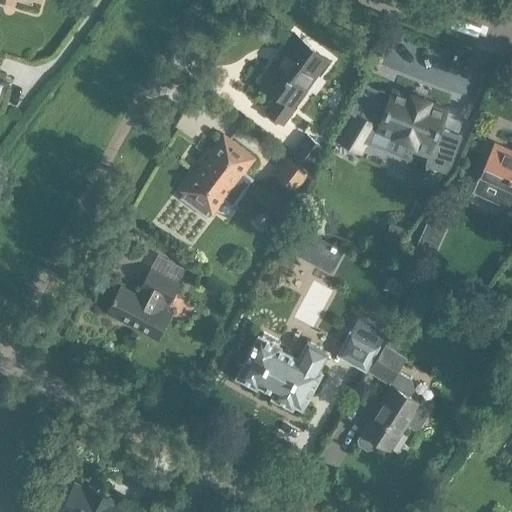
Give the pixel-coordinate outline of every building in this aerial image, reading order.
[(285,46),(258,82),(293,108),(318,75),(320,76),(332,59),(293,30),(283,45),(285,46)] [(374,126),(373,127),(432,148),(429,156),(451,164),(462,135),(440,127),(446,110),(392,89),(391,93),(364,83),(349,112),(354,114),(374,126)] [(359,151),(373,127),(374,126),(354,114),(339,140),(359,151)] [(307,132),(291,153),(311,168),(327,148),(307,132)] [(181,189),(184,192),(180,197),(205,216),(209,211),(212,213),(223,199),(232,206),(252,178),(243,171),(254,157),(223,133),(211,149),(208,146),(197,160),(201,163),(181,189)] [(511,148),(494,141),(477,179),(511,194),(511,148)] [(307,171),(288,156),(274,176),(293,190),(307,171)] [(269,193),(286,207),(296,195),(278,181),(269,193)] [(428,216),(418,239),(437,247),(447,224),(428,216)] [(407,228),(390,221),(382,243),(399,250),(407,228)] [(286,248),(300,256),(313,233),(298,225),(286,248)] [(409,255),(414,243),(408,240),(403,253),(409,255)] [(138,295),(118,285),(104,312),(155,339),(170,312),(162,308),(164,303),(167,304),(178,284),(148,268),(138,286),(142,288),(138,295)] [(386,330),(358,315),(337,354),(366,370),(386,330)] [(280,341),(263,332),(261,336),(256,333),(252,340),(255,342),(237,376),(242,378),(240,381),(250,386),(251,383),(256,386),(257,383),(274,392),(273,396),(277,398),(276,401),(285,406),(287,403),(292,406),(294,403),(302,407),(315,383),(318,385),(321,378),(318,376),(321,372),(318,370),(328,352),(308,341),(298,359),(291,356),(293,353),(283,348),(282,351),(278,349),(279,346),(277,345),(280,341)] [(390,385),(360,432),(361,432),(357,439),(358,444),(367,449),(372,448),(376,442),(391,451),(408,424),(414,428),(420,427),(428,413),(427,408),(421,403),(422,402),(410,395),(414,388),(412,379),(398,370),(406,357),(385,343),(368,370),(390,385)] [(123,511),(125,509),(110,501),(111,498),(92,488),(90,491),(75,483),(73,486),(70,484),(65,492),(69,494),(60,511),(123,511)]
